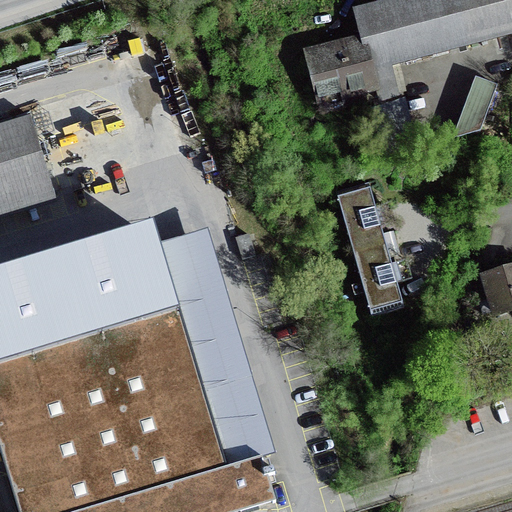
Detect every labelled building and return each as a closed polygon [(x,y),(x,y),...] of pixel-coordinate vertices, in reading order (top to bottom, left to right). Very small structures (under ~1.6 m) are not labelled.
[(359,36),(302,50),(318,109),(354,99),(377,93),(380,105),(401,100),(393,69),(511,37),(511,0),(388,0),(352,9),(359,36)] [(498,86),(476,78),(452,141),(482,132),(498,86)] [(31,118),(0,126),(0,221),(57,204),(31,118)] [(369,190),(338,199),(370,318),(404,309),(397,285),(402,283),(400,274),(398,266),(392,267),(390,259),(401,256),(394,231),(381,235),(377,219),(369,190)] [(153,227),(0,274),(0,456),(17,511),(253,511),(276,505),(262,461),(277,456),(207,231),(159,246),(153,227)] [(235,241),(241,262),(254,258),(248,237),(235,241)] [(511,270),(498,275),(486,278),(496,313),(511,308),(511,270)]
